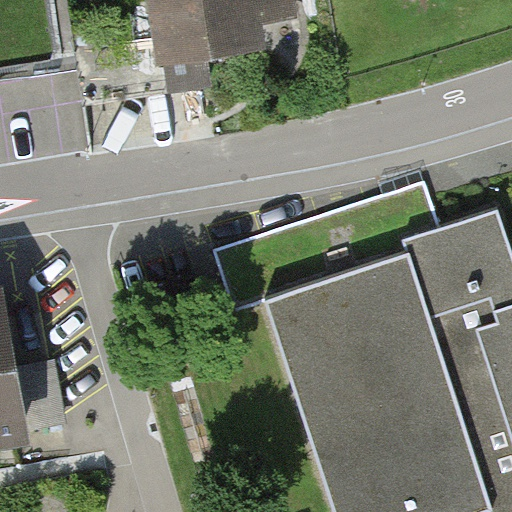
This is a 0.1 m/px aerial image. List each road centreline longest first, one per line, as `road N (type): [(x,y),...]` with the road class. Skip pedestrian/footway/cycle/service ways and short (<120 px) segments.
road 1 (residential): [(68,187),(311,146),(511,90)]
road 2 (residential): [(68,187),(165,511)]
